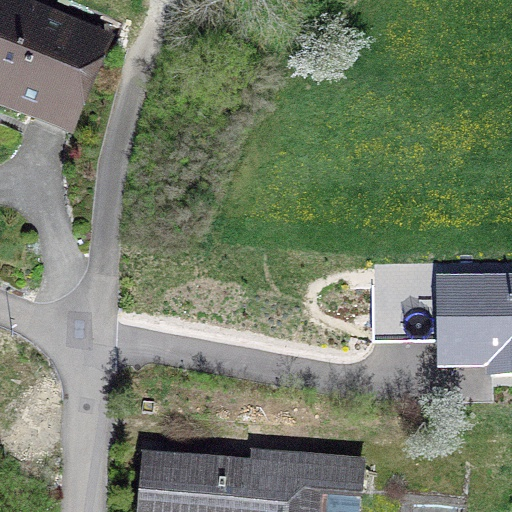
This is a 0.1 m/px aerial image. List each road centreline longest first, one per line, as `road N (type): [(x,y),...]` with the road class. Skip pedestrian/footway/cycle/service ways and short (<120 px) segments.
road 1 (track): [(177,0),(163,12),(115,124),(89,337)]
road 2 (residential): [(0,301),(89,337),(82,511)]
